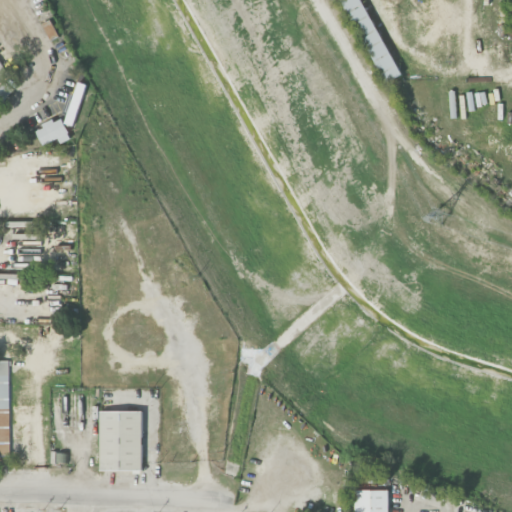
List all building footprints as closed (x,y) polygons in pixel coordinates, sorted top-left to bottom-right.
[(401,75),(361,0),(341,0),(386,83),(401,75)] [(0,82),(9,77),(0,63),(0,82)] [(71,139),(62,117),(36,129),(43,145),(59,138),(61,143),(71,139)] [(0,455),(10,456),(10,361),(0,361),(0,374),(0,373),(0,455)] [(100,471),(142,470),(142,410),(99,411),(100,471)] [(389,511),(389,490),(354,490),(354,511),(389,511)]
